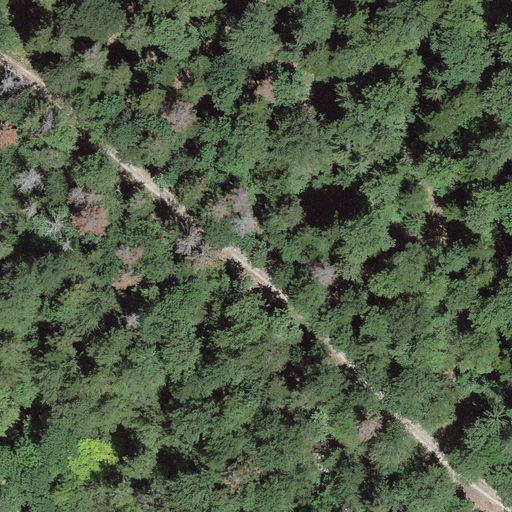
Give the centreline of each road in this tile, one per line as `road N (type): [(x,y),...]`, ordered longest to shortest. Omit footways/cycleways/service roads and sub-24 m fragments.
road 1 (track): [(511,511),(466,486),(171,210),(0,72)]
road 2 (track): [(504,44),(499,216),(511,280)]
road 3 (track): [(504,44),(383,0)]
